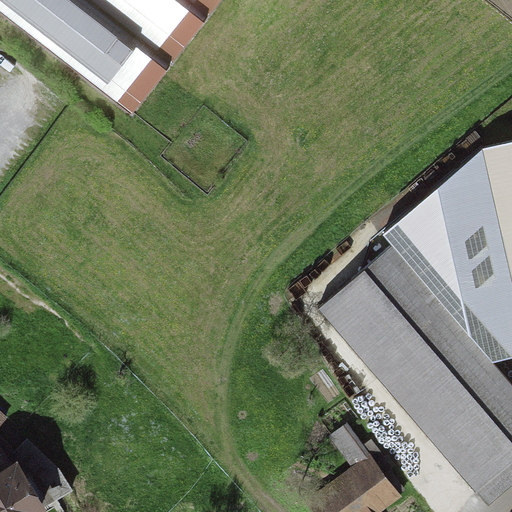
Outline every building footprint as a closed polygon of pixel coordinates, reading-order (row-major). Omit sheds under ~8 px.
[(0,0),(0,10),(136,116),(225,0),(0,0)] [(511,140),(485,146),(511,267),(511,140)] [(383,233),(392,242),(495,360),(511,355),(511,267),(485,146),(383,233)] [(314,310),(475,492),(511,458),(511,378),(495,360),(392,242),(314,310)] [(44,511),(14,457),(0,464),(0,511),(44,511)] [(391,511),(404,503),(374,461),(308,507),(311,511),(391,511)]
